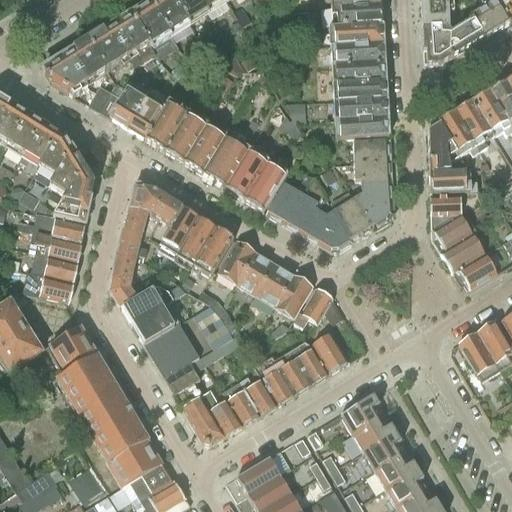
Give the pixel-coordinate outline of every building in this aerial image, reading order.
[(170,0),(157,0),(148,6),(168,38),(187,26),(170,0)] [(170,0),(187,26),(205,14),(196,0),(170,0)] [(222,0),(196,0),(205,14),(224,2),(222,0)] [(378,0),(333,0),(334,3),(329,3),(329,11),(379,7),(378,0)] [(447,15),(453,15),(452,1),(457,0),(456,0),(418,0),(420,32),(448,30),(447,30),(447,15)] [(511,24),(496,0),(475,0),(479,5),(482,10),(469,18),(471,22),(483,41),(511,24)] [(511,23),(511,0),(496,0),(511,24),(511,23)] [(278,7),(286,19),(291,6),(287,1),(278,7)] [(131,17),(130,17),(148,47),(150,49),(168,38),(148,6),(139,11),(136,11),(132,14),(131,17)] [(379,7),(329,11),(330,18),(335,18),(335,29),(380,26),(379,7)] [(117,25),(109,30),(127,60),(148,47),(130,17),(126,19),(123,19),(118,22),(117,25)] [(274,23),(265,28),(275,44),(281,33),(287,20),(284,18),(281,25),(274,23)] [(449,62),(483,41),(471,22),(450,34),(448,30),(449,62)] [(380,26),(335,29),(331,30),(332,41),(328,41),(328,49),(381,45),(380,26)] [(89,43),(88,43),(106,74),(127,60),(109,30),(98,37),(95,37),(90,40),(89,43)] [(449,62),(448,30),(420,32),(422,60),(425,60),(425,69),(439,68),(449,62)] [(290,32),(281,33),(275,44),(273,51),(287,51),(291,50),(290,32)] [(75,51),(67,56),(85,87),(106,74),(88,43),(84,46),(81,45),(76,48),(75,51)] [(381,45),(328,49),(329,56),(333,56),(333,67),(382,63),(381,45)] [(287,71),(287,51),(273,51),(267,71),(287,71)] [(50,87),(72,101),(80,96),(78,92),(85,87),(67,56),(55,63),(52,63),(47,66),(46,69),(41,73),(50,87)] [(218,69),(221,71),(235,78),(236,75),(243,75),(233,59),(218,69)] [(382,63),(333,67),(334,78),(330,78),(330,86),(384,83),(382,63)] [(159,90),(169,76),(163,72),(154,87),(159,90)] [(257,75),(243,75),(236,75),(235,78),(232,84),(249,94),(259,80),(257,75)] [(384,83),(330,86),(331,94),(335,93),(335,104),(385,101),(384,83)] [(489,94),(511,132),(511,97),(504,84),(489,94)] [(129,87),(120,102),(107,122),(125,133),(147,97),(129,87)] [(99,90),(87,110),(98,117),(110,97),(99,90)] [(147,97),(125,133),(142,143),(167,103),(150,92),(147,97)] [(511,132),(489,94),(471,105),(492,140),(502,134),(505,138),(511,134),(511,132)] [(110,97),(98,117),(107,122),(120,102),(110,97)] [(385,101),(335,104),(336,115),(332,115),(332,123),(386,119),(385,101)] [(0,103),(0,123),(9,109),(0,103)] [(167,103),(142,143),(161,155),(186,114),(167,103)] [(471,105),(455,114),(479,154),(487,149),(484,144),(492,140),(471,105)] [(284,112),(291,123),(293,126),(305,126),(303,106),(284,107),(284,112)] [(25,118),(9,109),(0,123),(0,145),(6,149),(25,118)] [(186,114),(161,155),(180,166),(205,126),(186,114)] [(455,114),(436,125),(458,161),(469,154),(472,159),(479,154),(455,114)] [(42,129),(25,118),(6,149),(23,159),(42,129)] [(386,119),(332,123),(333,130),(337,130),(338,144),(387,140),(386,119)] [(299,135),(293,126),(291,123),(288,126),(282,134),(293,142),(299,135)] [(426,135),(428,175),(449,174),(449,166),(458,161),(436,125),(430,129),(431,132),(426,135)] [(205,126),(180,166),(200,179),(225,138),(205,126)] [(57,138),(42,129),(23,159),(38,168),(57,138)] [(57,138),(38,168),(37,171),(40,172),(34,181),(48,189),(53,181),(71,153),(65,143),(57,138)] [(225,138),(200,179),(223,192),(248,151),(225,138)] [(353,145),(354,166),(388,164),(387,143),(353,145)] [(248,151),(223,192),(242,204),(267,163),(248,151)] [(71,153),(53,181),(48,189),(64,199),(82,171),(71,153)] [(267,163),(242,204),(261,215),(285,174),(267,163)] [(388,164),(354,166),(355,184),(360,183),(389,181),(388,164)] [(0,181),(6,185),(11,176),(0,170),(0,181)] [(82,171),(64,199),(52,220),(54,221),(84,228),(92,187),(82,171)] [(449,174),(428,175),(428,197),(476,194),(475,186),(470,187),(469,172),(449,174)] [(284,186),(265,218),(282,229),(312,179),(306,175),(300,184),(300,185),(295,192),(284,186)] [(325,218),(314,211),(317,205),(323,196),(312,179),(282,229),(297,238),(330,257),(336,257),(352,247),(351,246),(332,214),(325,218)] [(389,181),(360,183),(361,196),(352,202),(371,234),(372,235),(389,225),(391,220),(389,181)] [(511,190),(510,186),(509,185),(490,196),(496,207),(508,200),(511,206),(511,190)] [(180,213),(140,188),(138,187),(133,189),(132,191),(128,212),(146,216),(158,224),(169,231),(180,213)] [(475,196),(479,208),(490,202),(488,195),(475,196)] [(31,217),(37,205),(38,203),(24,196),(13,213),(31,217)] [(459,198),(428,201),(430,244),(430,245),(437,240),(434,235),(460,218),(459,198)] [(371,234),(352,202),(332,214),(351,246),(360,240),(364,241),(368,237),(370,234),(371,234)] [(52,214),(37,205),(31,217),(50,221),(52,214)] [(142,240),(146,216),(128,212),(122,235),(142,240)] [(175,261),(197,223),(180,213),(169,231),(159,247),(156,254),(163,259),(165,255),(175,261)] [(18,226),(17,234),(31,237),(79,248),(84,228),(51,221),(50,221),(35,218),(32,229),(18,226)] [(437,240),(430,245),(439,259),(470,240),(471,240),(470,240),(476,236),(467,222),(463,224),(460,218),(434,235),(437,240)] [(192,271),(215,233),(197,223),(175,261),(173,264),(180,268),(182,265),(192,271)] [(232,244),(215,233),(192,271),(190,275),(197,279),(199,275),(209,281),(232,244)] [(139,252),(142,240),(122,235),(116,262),(136,267),(137,261),(144,262),(145,253),(139,252)] [(31,237),(27,257),(33,258),(75,268),(79,248),(31,237)] [(470,240),(439,259),(451,279),(483,260),(470,240)] [(511,242),(500,250),(511,265),(511,242)] [(254,257),(234,245),(216,277),(235,288),(254,257)] [(273,269),(254,257),(235,288),(254,300),(273,269)] [(33,258),(29,278),(70,287),(75,268),(33,258)] [(483,260),(451,279),(459,292),(464,289),(468,295),(495,279),(483,260)] [(136,267),(116,262),(110,286),(130,291),(136,267)] [(291,280),(273,269),(254,300),(273,311),(291,280)] [(25,277),(21,297),(66,307),(70,287),(29,278),(25,277)] [(311,292),(291,280),(273,311),(293,322),(311,292)] [(130,291),(110,286),(108,296),(118,312),(135,302),(130,292),(130,291)] [(129,329),(165,307),(169,304),(165,296),(159,299),(154,290),(135,302),(118,312),(129,329)] [(315,330),(331,303),(316,294),(294,329),(302,333),(307,325),(315,330)] [(235,333),(227,320),(225,316),(223,313),(220,309),(217,306),(214,304),(211,301),(208,299),(204,297),(200,295),(196,302),(209,309),(208,311),(219,324),(221,327),(228,340),(227,340),(224,336),(210,345),(214,352),(197,362),(187,368),(193,377),(238,349),(236,346),(243,341),(235,333)] [(39,355),(8,306),(0,311),(0,363),(8,377),(39,355)] [(141,350),(177,328),(165,307),(129,329),(141,350)] [(208,311),(192,320),(200,334),(219,324),(208,311)] [(511,317),(511,318),(509,317),(501,321),(501,324),(499,325),(511,346),(511,317)] [(511,353),(495,325),(476,336),(498,374),(510,367),(506,360),(511,356),(511,353)] [(280,327),(270,337),(274,342),(285,336),(295,342),(299,335),(289,329),(287,331),(280,327)] [(151,366),(187,344),(177,328),(141,350),(151,366)] [(162,467),(96,359),(90,348),(89,348),(79,332),(47,351),(59,372),(63,370),(67,376),(57,382),(121,491),(129,487),(162,467)] [(330,336),(308,349),(326,380),(347,367),(330,336)] [(498,374),(476,336),(457,348),(475,378),(481,375),(485,381),(498,374)] [(187,368),(197,362),(187,344),(151,366),(162,383),(187,368)] [(326,380),(308,349),(304,346),(290,355),(310,390),(326,380)] [(310,390),(290,355),(280,361),(273,365),(294,400),(310,390)] [(294,400),(273,365),(272,365),(270,362),(254,371),(260,383),(276,410),(294,400)] [(199,400),(192,389),(192,388),(198,384),(193,377),(187,368),(162,383),(179,412),(199,400)] [(245,381),(238,385),(259,420),(276,410),(260,383),(250,389),(245,381)] [(259,420),(238,385),(229,390),(221,395),(225,404),(242,431),(259,420)] [(242,431),(225,404),(216,409),(207,395),(199,400),(224,441),(242,431)] [(372,399),(338,419),(350,438),(383,418),(372,399)] [(224,441),(199,400),(179,412),(201,448),(209,450),(224,441)] [(502,424),(511,418),(511,404),(496,414),(502,424)] [(383,418),(350,438),(361,457),(394,437),(383,418)] [(322,448),(314,435),(306,440),(314,453),(322,448)] [(394,437),(361,457),(372,476),(406,456),(394,437)] [(31,490),(0,441),(0,490),(0,491),(9,485),(17,498),(17,499),(31,490)] [(301,443),(300,444),(293,448),(301,461),(309,456),(301,443)] [(278,455),(234,481),(245,500),(279,480),(289,473),(278,455)] [(406,456),(372,476),(383,494),(417,474),(406,456)] [(329,460),(321,464),(328,477),(336,472),(329,460)] [(307,470),(314,482),(322,478),(315,466),(307,470)] [(168,511),(183,503),(162,467),(129,487),(143,511),(142,511),(168,511)] [(336,472),(328,477),(336,489),(344,484),(336,472)] [(417,474),(383,494),(394,511),(395,511),(428,493),(417,474)] [(87,475),(69,486),(84,509),(102,497),(87,475)] [(322,478),(314,482),(321,495),(329,490),(322,478)] [(42,499),(53,491),(46,480),(31,490),(17,499),(17,498),(0,509),(0,511),(13,511),(35,498),(39,495),(42,499)] [(279,480),(245,500),(252,511),(264,511),(289,497),(279,480)] [(132,511),(142,511),(143,511),(129,487),(121,491),(91,509),(92,511),(119,511),(129,506),(132,511)] [(428,493),(395,511),(437,511),(439,511),(428,493)] [(35,498),(13,511),(36,511),(46,506),(42,499),(39,495),(35,498)] [(297,511),(289,497),(264,511),(297,511)] [(351,497),(343,501),(349,511),(353,511),(358,509),(351,497)] [(328,505),(331,511),(342,511),(336,501),(328,505)]
